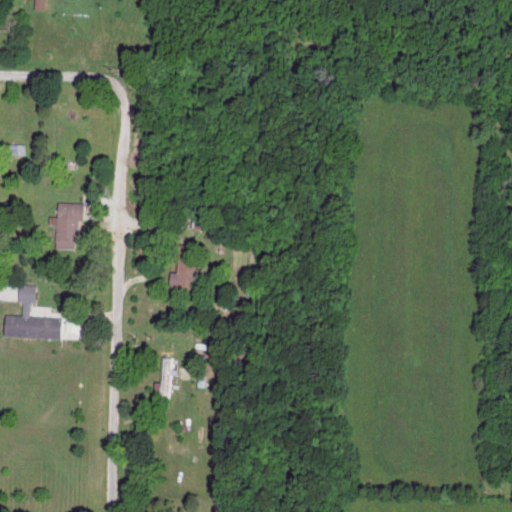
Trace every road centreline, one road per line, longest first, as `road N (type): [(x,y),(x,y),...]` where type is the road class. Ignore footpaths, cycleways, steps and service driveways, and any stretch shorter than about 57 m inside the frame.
road 1 (residential): [(111,511),(126,125),(118,84)]
road 2 (residential): [(118,84),(85,72),(0,72)]
